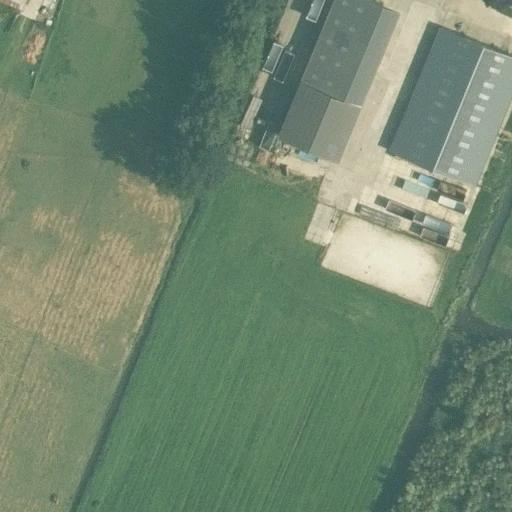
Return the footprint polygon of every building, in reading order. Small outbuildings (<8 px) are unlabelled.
[(0,0),(0,2),(18,10),(21,0),(0,0)] [(346,97),(383,3),(374,0),(334,0),(303,80),(346,97)] [(293,24),(285,50),(295,54),(303,27),(293,24)] [(476,185),(511,93),(511,54),(441,26),(392,151),(476,185)] [(277,58),(246,135),(266,143),(297,67),(277,58)] [(426,212),(419,233),(446,243),(454,223),(426,212)]
